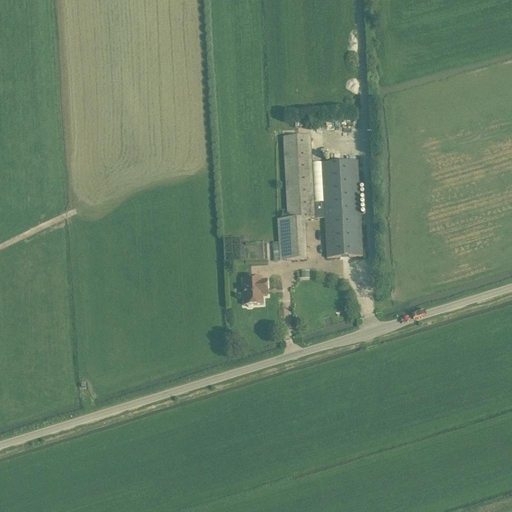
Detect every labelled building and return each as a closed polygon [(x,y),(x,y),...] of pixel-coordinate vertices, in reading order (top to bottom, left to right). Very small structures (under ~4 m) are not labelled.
[(288,221),(325,219),(324,204),(314,205),(310,138),(283,139),(288,221)] [(324,204),(327,259),(362,258),(357,163),(322,165),(324,204)] [(307,260),(304,220),(278,222),(280,262),(307,260)] [(242,262),(241,239),(225,239),(226,262),(242,262)] [(270,244),(259,244),(258,259),(269,259),(270,244)] [(263,297),(268,297),(267,281),(262,281),(262,279),(243,280),(244,307),(246,306),(248,308),(251,308),(253,306),(263,306),(263,297)]
